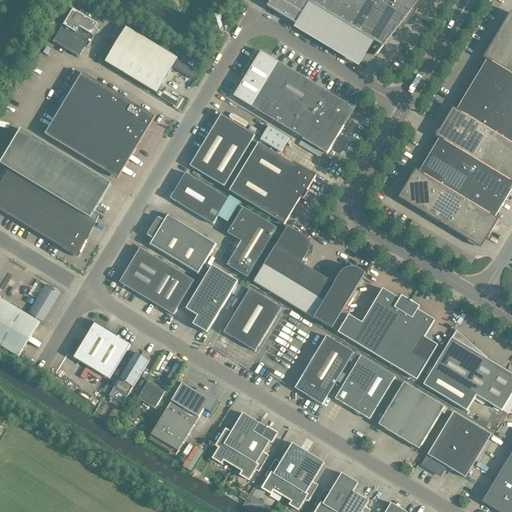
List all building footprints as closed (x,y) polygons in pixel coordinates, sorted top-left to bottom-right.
[(383,46),(419,0),(271,0),(267,6),(296,23),(309,2),(373,40),(382,46),(383,46)] [(359,64),(373,40),(309,2),(296,23),(294,26),(359,64)] [(92,35),(99,24),(83,14),(84,12),(81,10),(79,12),(73,8),(60,30),(61,30),(53,42),(79,57),(82,51),(86,45),(88,46),(94,36),(92,35)] [(511,12),(494,40),(511,50),(511,12)] [(106,62),(157,93),(165,80),(172,69),(178,59),(126,28),(106,62)] [(483,58),(492,63),(511,74),(511,50),(494,40),(483,58)] [(206,46),(200,42),(197,47),(203,51),(206,46)] [(270,57),(261,51),(242,83),(234,96),(328,153),(344,126),(343,125),(352,109),(346,105),(347,103),(270,57)] [(191,58),(187,63),(194,67),(197,61),(191,58)] [(44,60),(34,77),(42,82),(52,65),(44,60)] [(511,74),(492,63),(482,79),(511,97),(511,74)] [(52,65),(42,82),(51,88),(61,70),(52,65)] [(61,70),(51,88),(59,93),(70,76),(61,70)] [(70,76),(59,93),(68,98),(78,81),(70,76)] [(34,77),(20,99),(29,104),(42,82),(34,77)] [(511,97),(482,79),(462,113),(461,113),(494,133),(505,116),(511,104),(511,97)] [(78,81),(68,98),(76,103),(87,86),(78,81)] [(87,86),(76,103),(85,108),(98,87),(89,81),(87,86)] [(42,82),(29,104),(37,109),(51,88),(42,82)] [(98,87),(85,108),(93,113),(107,92),(98,87)] [(51,88),(37,109),(46,115),(59,93),(51,88)] [(164,91),(159,99),(177,110),(183,100),(178,97),(177,99),(164,91)] [(107,92),(93,113),(102,119),(115,97),(107,92)] [(59,93),(46,115),(55,120),(68,98),(59,93)] [(115,97),(102,119),(110,124),(124,102),(115,97)] [(76,103),(68,98),(55,120),(63,125),(76,103)] [(124,102),(110,124),(119,129),(132,107),(124,102)] [(76,103),(63,125),(72,130),(85,108),(76,103)] [(132,107),(119,129),(128,134),(130,130),(135,121),(141,112),(132,107)] [(85,108),(72,130),(80,135),(93,113),(85,108)] [(444,123),(436,136),(444,141),(445,141),(478,161),(486,147),(494,133),(461,113),(462,113),(453,108),(444,123)] [(141,112),(135,121),(153,132),(158,123),(141,112)] [(93,113),(80,135),(89,140),(102,119),(93,113)] [(255,135),(221,115),(211,131),(196,157),(193,161),(190,166),(224,187),(255,135)] [(511,120),(505,116),(494,133),(511,144),(511,120)] [(102,119),(89,140),(97,146),(110,124),(102,119)] [(135,121),(130,130),(147,140),(153,132),(135,121)] [(110,124),(97,146),(106,151),(119,129),(110,124)] [(289,139),(269,126),(261,140),(281,152),(285,146),(289,139)] [(0,164),(9,169),(0,184),(0,210),(4,212),(40,235),(61,247),(61,246),(63,247),(77,254),(84,242),(86,239),(87,240),(92,231),(97,222),(91,218),(106,192),(111,184),(21,129),(0,164)] [(128,134),(119,129),(106,151),(114,156),(120,147),(125,139),(128,134)] [(128,134),(125,139),(142,149),(147,140),(130,130),(128,134)] [(511,144),(494,133),(486,147),(511,162),(511,144)] [(125,139),(120,147),(137,158),(142,149),(125,139)] [(445,141),(434,158),(467,178),(478,161),(445,141)] [(307,191),(316,176),(315,175),(294,162),(293,164),(259,143),(230,191),(285,224),(305,190),(307,191)] [(120,147),(114,156),(131,166),(137,158),(120,147)] [(511,182),(511,162),(486,147),(478,161),(511,181),(510,181),(511,182)] [(434,158),(424,175),(443,187),(457,195),(467,178),(434,158)] [(500,198),(510,181),(511,181),(478,161),(467,178),(500,198)] [(408,183),(399,198),(427,215),(429,212),(429,211),(443,187),(424,175),(424,174),(416,169),(408,183)] [(178,186),(170,199),(177,203),(213,225),(218,216),(228,222),(241,202),(230,196),(228,199),(186,173),(182,180),(178,186)] [(490,215),(490,214),(500,198),(467,178),(457,195),(490,215)] [(429,212),(427,215),(439,222),(468,240),(474,243),(475,240),(476,241),(478,242),(479,243),(480,242),(482,242),(483,241),(483,240),(484,238),(484,237),(487,232),(490,234),(499,220),(490,214),(490,215),(457,195),(443,187),(429,211),(429,212)] [(238,247),(227,265),(248,278),(278,228),(243,208),(228,233),(242,242),(238,247)] [(198,275),(217,244),(216,243),(216,244),(205,238),(205,237),(204,236),(204,237),(197,233),(198,232),(197,232),(196,232),(188,227),(188,226),(187,227),(180,223),(181,222),(180,222),(169,216),(169,215),(165,221),(159,217),(159,218),(161,220),(160,221),(158,222),(157,224),(155,225),(154,227),(153,229),(152,231),(152,233),(151,235),(151,237),(148,235),(148,236),(154,239),(150,246),(151,246),(151,245),(198,274),(197,274),(198,275)] [(254,282),(332,329),(343,311),(364,277),(366,274),(359,270),(355,268),(351,268),(347,269),(343,271),(341,274),(340,276),(339,275),(335,283),(320,275),(302,264),(307,256),(306,256),(308,254),(309,250),(309,246),(308,242),(306,238),(302,236),(293,230),(288,227),(254,282)] [(130,265),(151,278),(162,261),(147,252),(140,248),(130,265)] [(157,305),(178,271),(162,261),(151,278),(141,295),(157,305)] [(151,278),(130,265),(120,282),(141,295),(151,278)] [(201,285),(186,309),(191,312),(198,316),(193,325),(207,333),(238,282),(213,266),(201,285)] [(174,315),(194,281),(178,271),(157,305),(160,307),(174,315)] [(42,293),(30,313),(44,321),(61,294),(49,287),(44,295),(42,293)] [(224,332),(255,352),(282,308),(250,289),(224,332)] [(349,315),(338,333),(377,357),(411,301),(402,296),(400,299),(383,289),(362,323),(358,320),(349,315)] [(0,321),(29,339),(40,322),(0,297),(0,321)] [(411,301),(377,357),(417,380),(438,345),(433,342),(425,337),(435,320),(418,310),(420,307),(411,301)] [(0,321),(0,345),(19,357),(29,339),(0,321)] [(90,329),(91,329),(74,358),(110,379),(126,353),(131,345),(124,341),(118,338),(119,336),(107,329),(95,321),(90,329)] [(457,330),(423,385),(467,411),(476,396),(501,411),(502,411),(503,410),(511,394),(511,374),(487,359),(488,358),(457,330)] [(329,394),(354,353),(327,336),(295,389),(322,405),(329,394)] [(139,355),(135,353),(133,357),(115,387),(129,395),(146,366),(149,361),(146,359),(139,355)] [(396,377),(361,356),(336,399),(340,402),(370,420),(396,377)] [(103,391),(110,379),(74,358),(67,370),(103,391)] [(96,403),(103,391),(67,370),(60,381),(96,403)] [(148,382),(138,399),(155,409),(166,392),(148,382)] [(404,382),(378,425),(394,434),(399,437),(425,394),(404,382)] [(205,393),(198,388),(196,392),(182,384),(151,435),(179,451),(204,409),(211,413),(217,403),(219,401),(212,397),(212,395),(211,395),(210,395),(209,395),(207,394),(207,392),(206,392),(205,393)] [(419,450),(445,407),(425,394),(399,437),(404,440),(419,450)] [(511,408),(511,394),(503,410),(509,414),(511,408)] [(466,478),(492,435),(454,412),(422,465),(436,474),(440,473),(444,472),(447,466),(455,471),(466,478)] [(228,431),(226,429),(219,442),(222,443),(213,458),(222,464),(224,460),(233,466),(254,431),(254,432),(260,423),(256,421),(243,413),(231,433),(228,431)] [(254,431),(233,466),(242,471),(240,475),(249,480),(258,465),(261,467),(262,467),(269,455),(266,454),(263,452),(270,442),(272,443),(272,442),(277,434),(272,431),(268,429),(269,428),(268,428),(262,425),(260,423),(254,432),(254,431)] [(271,494),(273,490),(283,496),(308,453),(293,443),(281,462),(277,460),(276,459),(268,471),(271,473),(262,488),(271,494)] [(313,482),(325,463),(317,458),(308,453),(283,496),(292,501),(290,505),(299,510),(308,495),(311,497),(318,485),(316,483),(313,482)] [(511,457),(510,456),(501,472),(511,478),(511,457)] [(511,478),(501,472),(492,487),(511,498),(511,478)] [(318,501),(321,503),(315,511),(340,511),(353,491),(358,483),(353,480),(342,473),(334,486),(330,492),(325,489),(318,501)] [(482,502),(499,511),(511,511),(511,498),(492,487),(482,502)] [(243,491),(239,497),(245,500),(249,494),(243,491)] [(357,494),(353,491),(340,511),(369,511),(371,510),(366,507),(369,501),(357,494)] [(406,511),(403,510),(392,503),(385,511),(406,511)]
